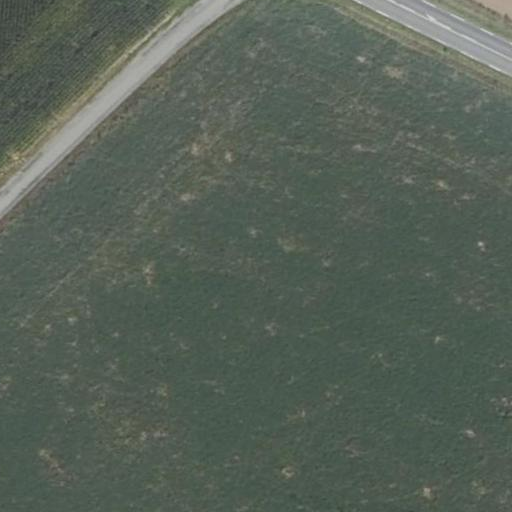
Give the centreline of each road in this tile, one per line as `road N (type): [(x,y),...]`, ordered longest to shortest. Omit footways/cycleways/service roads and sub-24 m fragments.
road 1 (tertiary): [(221,0),(0,207)]
road 2 (secondary): [(388,0),(511,59)]
